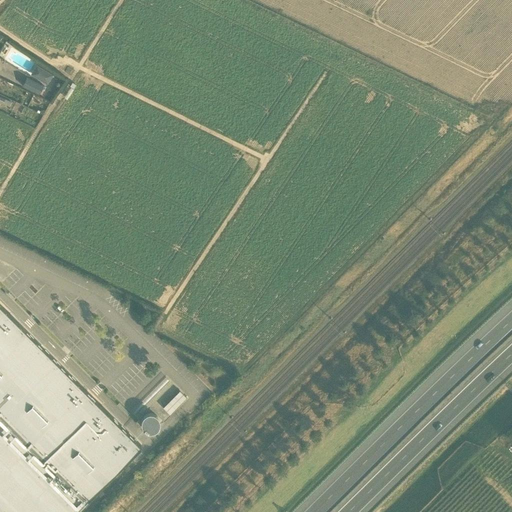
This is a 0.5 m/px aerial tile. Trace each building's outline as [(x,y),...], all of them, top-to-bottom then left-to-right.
[(41,82),(46,84),(52,75),(47,72),(41,82)] [(38,95),(43,85),(27,77),(22,87),(38,95)] [(1,78),(0,78),(0,85),(13,92),(17,86),(1,78)] [(0,96),(0,103),(2,105),(3,103),(10,106),(11,102),(0,96)] [(72,511),(141,444),(102,405),(0,303),(0,509),(2,511),(72,511)] [(183,402),(187,398),(180,391),(163,408),(170,415),(183,402)] [(153,414),(151,414),(150,414),(149,414),(148,414),(147,414),(146,415),(144,415),(143,416),(143,417),(142,418),(141,419),(141,420),(141,421),(140,422),(140,424),(141,425),(141,426),(141,427),(142,428),(143,429),(144,430),(145,431),(146,431),(147,432),(148,432),(149,432),(150,432),(152,432),(153,432),(154,431),(155,431),(156,430),(157,429),(158,428),(158,427),(159,426),(159,425),(159,424),(159,422),(159,421),(159,420),(158,419),(157,418),(157,417),(156,416),(155,415),(154,415),(153,414)]
